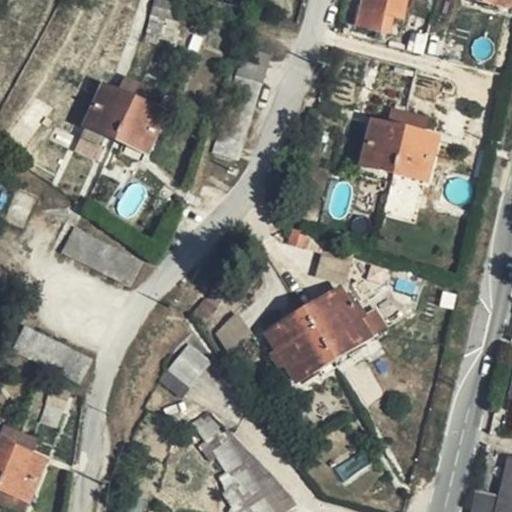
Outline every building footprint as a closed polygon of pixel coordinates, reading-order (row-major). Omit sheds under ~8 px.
[(360,0),(353,27),(359,29),(365,0),(360,0)] [(380,34),(396,38),(405,0),(365,0),(359,29),(380,34)] [(465,0),(502,10),(504,0),(465,0)] [(504,0),(502,10),(508,12),(510,0),(504,0)] [(178,25),(182,10),(157,3),(152,18),(178,25)] [(380,34),(377,48),(393,53),(396,38),(380,34)] [(273,44),(269,58),(281,61),(286,48),(273,44)] [(245,53),(238,77),(264,84),(271,60),(245,53)] [(396,67),(399,57),(385,54),(382,65),(396,67)] [(434,78),(437,66),(424,62),(421,74),(434,78)] [(264,84),(238,77),(236,83),(215,156),(242,164),(264,84)] [(118,145),(146,158),(163,120),(149,113),(156,97),(126,84),(119,99),(103,93),(87,130),(118,145)] [(394,174),(427,182),(438,139),(423,136),(427,121),(394,113),(390,128),(373,124),(363,166),(394,174)] [(82,142),(113,155),(118,145),(87,130),(82,142)] [(118,145),(113,155),(141,168),(146,158),(118,145)] [(361,176),(392,183),(394,174),(363,166),(361,176)] [(425,192),(427,182),(394,174),(392,183),(425,192)] [(127,285),(139,260),(75,229),(62,254),(127,285)] [(303,249),(307,236),(293,232),(290,245),(303,249)] [(307,236),(303,249),(324,256),(328,243),(307,236)] [(324,256),(318,278),(343,288),(348,258),(328,243),(324,256)] [(349,310),(337,292),(264,336),(276,353),(272,356),(281,369),(283,367),(294,384),(316,370),(320,377),(348,360),(344,354),(365,340),(356,324),(358,321),(351,309),(349,310)] [(215,312),(204,302),(193,316),(205,324),(215,312)] [(371,311),(357,320),(358,321),(356,324),(365,340),(383,328),(371,311)] [(232,319),(217,334),(229,354),(247,341),(232,319)] [(92,360),(26,328),(14,353),(80,384),(92,360)] [(194,348),(176,370),(192,382),(209,362),(194,348)] [(64,409),(69,397),(55,391),(51,404),(64,409)] [(209,411),(197,422),(210,438),(222,428),(212,414),(209,411)] [(0,444),(0,491),(29,503),(45,463),(33,457),(38,441),(8,428),(1,445),(0,444)] [(229,439),(216,449),(228,470),(241,460),(229,439)] [(511,511),(511,460),(506,459),(494,511),(511,511)] [(233,477),(243,495),(257,486),(246,468),(233,477)] [(478,487),(471,511),(491,511),(496,492),(478,487)] [(0,491),(0,504),(18,511),(25,511),(29,503),(0,491)] [(250,506),(253,511),(271,511),(263,497),(250,506)]
